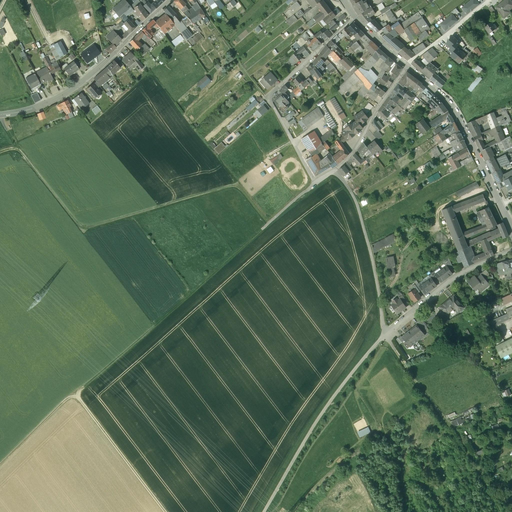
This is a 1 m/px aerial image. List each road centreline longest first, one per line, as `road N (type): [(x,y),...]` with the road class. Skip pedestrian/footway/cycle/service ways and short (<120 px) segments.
road 1 (track): [(74,392),(314,183)]
road 2 (track): [(268,223),(232,186),(81,227),(20,150)]
road 3 (residential): [(354,18),(445,100),(511,230)]
road 4 (track): [(385,334),(313,424),(263,511)]
road 5 (residential): [(170,0),(87,78),(13,113)]
road 6 (residential): [(511,249),(463,271),(385,334)]
road 7 (track): [(164,511),(74,392)]
